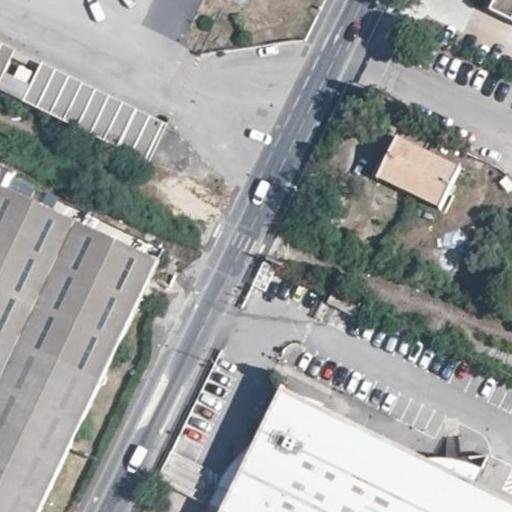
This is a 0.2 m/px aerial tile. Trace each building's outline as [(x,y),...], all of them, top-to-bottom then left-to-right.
[(511,0),(491,0),(495,2),(492,11),(511,21),(511,0)] [(0,43),(0,57),(10,62),(15,51),(0,43)] [(0,57),(0,81),(10,62),(0,57)] [(24,102),(149,164),(168,126),(42,64),(24,102)] [(442,206),(459,171),(396,140),(379,176),(442,206)] [(0,511),(38,511),(158,262),(0,187),(0,170),(7,156),(0,153),(0,511)] [(332,190),(324,204),(347,215),(353,200),(332,190)] [(359,302),(334,290),(328,302),(353,314),(359,302)] [(283,389),(257,441),(223,511),(511,511),(511,501),(472,482),(425,458),(320,407),(292,393),(283,389)] [(300,392),(292,393),(320,407),(325,396),(315,393),(307,393),(300,392)] [(217,511),(223,511),(257,441),(246,448),(236,458),(225,470),(207,507),(217,511)] [(450,456),(425,458),(472,482),(479,469),(450,456)]
